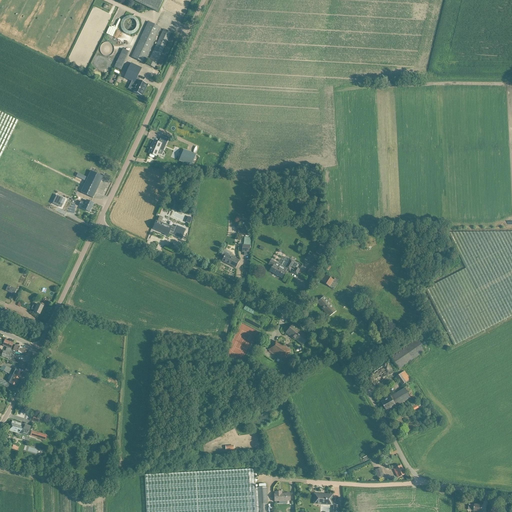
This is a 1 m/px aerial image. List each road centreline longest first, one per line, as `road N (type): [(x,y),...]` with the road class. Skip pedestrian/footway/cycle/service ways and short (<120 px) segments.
road 1 (unclassified): [(414,480),(357,381),(287,316),(98,224)]
road 2 (unclassified): [(98,224),(204,0)]
road 3 (unclassified): [(276,481),(414,480)]
road 4 (unclassified): [(38,348),(98,224)]
